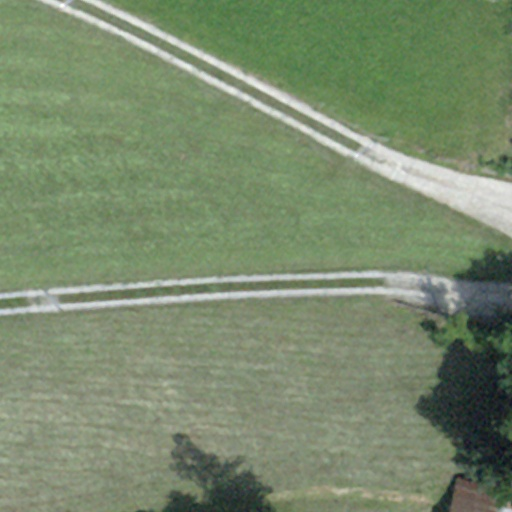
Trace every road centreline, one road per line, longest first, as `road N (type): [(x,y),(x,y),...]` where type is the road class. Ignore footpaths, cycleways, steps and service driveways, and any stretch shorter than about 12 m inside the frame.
road 1 (track): [(511,318),(397,291),(127,301),(0,315)]
road 2 (track): [(53,0),(395,170),(511,210)]
road 3 (track): [(188,511),(314,471),(462,462)]
